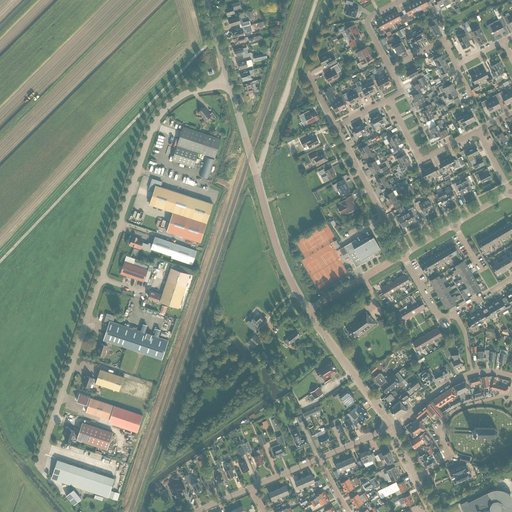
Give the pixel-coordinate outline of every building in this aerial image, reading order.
[(358,8),(352,6),(353,3),(346,0),(345,4),(349,5),(346,15),(355,18),(358,8)] [(425,0),(419,0),(417,1),(422,9),(427,7),(430,14),(434,11),(433,8),(430,2),(428,4),(425,0)] [(435,0),(438,4),(436,4),(435,5),(438,10),(440,9),(442,8),(445,6),(445,5),(444,3),(441,0),(435,0)] [(422,9),(417,1),(410,5),(415,13),(417,17),(419,15),(417,12),(422,9)] [(235,13),(234,10),(241,8),(239,2),(231,4),(232,7),(225,10),(226,12),(226,13),(226,14),(227,15),(227,16),(235,13)] [(410,15),(415,13),(410,5),(404,8),(407,14),(404,16),(407,21),(412,19),(410,15)] [(497,8),(493,10),(498,20),(501,19),(502,18),(501,17),(502,17),(497,8)] [(400,18),(397,12),(390,15),(395,23),(400,21),(401,25),(406,22),(403,16),(400,18)] [(511,26),(511,16),(510,17),(509,14),(503,17),(507,24),(510,22),(511,27),(511,26)] [(397,27),(395,23),(390,15),(383,19),(388,27),(393,24),(395,28),(397,27)] [(236,18),(228,20),(230,26),(238,24),(239,24),(240,25),(240,27),(240,28),(250,25),(250,24),(250,23),(249,21),(245,22),(243,23),(242,21),(242,20),(241,17),(239,18),(239,17),(238,16),(236,17),(236,18)] [(430,27),(434,36),(441,33),(437,26),(440,24),(436,18),(433,20),(435,25),(430,27)] [(489,24),(487,26),(490,33),(493,32),(495,35),(504,31),(502,27),(506,26),(502,18),(501,19),(498,20),(499,20),(500,23),(500,24),(498,25),(491,28),(490,26),(489,24)] [(385,33),(383,30),(388,27),(383,19),(377,22),(380,29),(377,30),(380,36),(385,33)] [(235,32),(232,33),(234,39),(244,36),(243,34),(246,33),(252,31),(251,25),(250,25),(240,28),(235,29),(235,32)] [(346,25),(339,29),(340,32),(342,32),(344,37),(345,37),(347,35),(357,30),(354,25),(347,28),(346,25)] [(413,32),(414,36),(419,44),(424,42),(421,37),(424,36),(420,29),(413,32)] [(480,29),(474,31),(473,29),(471,30),(468,32),(472,39),(475,38),(477,41),(484,38),(480,29)] [(347,35),(345,37),(348,43),(354,40),(353,39),(360,36),(357,30),(347,35)] [(468,41),(472,39),(468,32),(462,35),(463,37),(458,40),(463,49),(470,45),(468,41)] [(411,40),(414,47),(419,44),(414,36),(411,37),(410,34),(405,36),(408,42),(411,40)] [(244,36),(234,39),(235,44),(242,43),(242,42),(246,41),(245,41),(248,40),(249,43),(255,41),(258,41),(262,39),(262,37),(261,37),(260,36),(254,38),(254,37),(248,39),(248,37),(245,38),(244,36)] [(384,39),(380,41),(385,50),(389,48),(386,43),(384,39)] [(399,43),(397,45),(401,54),(406,51),(403,46),(405,44),(402,39),(398,41),(399,43)] [(397,56),(401,54),(397,45),(394,46),(392,43),(388,45),(391,52),(394,50),(397,56)] [(242,55),(243,58),(250,57),(249,53),(248,53),(247,50),(247,47),(243,48),(234,51),(236,57),(242,55)] [(357,55),(359,59),(369,53),(366,48),(360,51),(359,48),(353,51),(356,56),(357,55)] [(267,59),(265,53),(264,53),(264,54),(263,54),(253,56),(255,61),(267,59)] [(366,62),(372,59),(369,53),(359,59),(361,62),(357,64),(360,69),(367,65),(366,62)] [(330,65),(337,62),(333,56),(330,58),(328,54),(319,59),(318,56),(323,66),(329,62),(330,65)] [(434,61),(437,68),(446,63),(442,56),(438,58),(436,55),(430,58),(432,62),(434,61)] [(239,69),(248,67),(253,66),(251,60),(238,63),(239,69)] [(445,72),(450,70),(446,63),(437,68),(441,74),(439,75),(441,79),(447,75),(445,72)] [(501,77),(499,74),(503,72),(499,63),(492,66),(494,71),(491,73),(495,80),(501,77)] [(336,73),(341,71),(337,64),(330,68),(332,72),(325,75),(329,83),(338,78),(336,73)] [(250,74),(241,76),(243,82),(252,80),(250,75),(259,73),(258,68),(249,71),(250,74)] [(421,71),(419,68),(416,69),(415,68),(406,72),(408,76),(407,76),(408,77),(409,79),(416,75),(417,78),(424,75),(422,71),(421,71)] [(488,77),(485,70),(478,73),(482,82),(486,79),(489,83),(493,81),(491,76),(488,77)] [(479,88),(477,84),(482,82),(478,73),(471,77),(475,84),(472,86),(475,91),(479,88)] [(391,85),(386,76),(381,79),(385,87),(391,85)] [(369,81),(367,82),(368,83),(365,84),(371,95),(375,93),(373,89),(376,88),(371,77),(368,79),(369,81)] [(417,84),(413,86),(416,90),(422,87),(424,86),(423,83),(426,81),(424,77),(416,81),(417,84)] [(376,81),(380,90),(385,87),(381,79),(376,81)] [(244,85),(245,90),(256,87),(255,83),(256,83),(256,80),(252,81),(252,83),(248,84),(244,85)] [(355,84),(357,87),(360,92),(363,91),(366,98),(371,95),(365,84),(362,86),(360,81),(355,84)] [(444,91),(446,94),(454,90),(452,84),(445,88),(444,85),(439,88),(441,93),(444,91)] [(259,86),(256,87),(245,90),(246,96),(251,94),(253,94),(253,93),(256,93),(257,94),(259,86)] [(351,94),(356,103),(361,100),(357,94),(360,92),(357,87),(353,90),(354,93),(351,94)] [(412,96),(415,101),(423,96),(422,93),(425,92),(422,87),(416,90),(417,94),(412,96)] [(333,96),(330,89),(324,92),(328,99),(333,96)] [(451,99),(457,95),(454,90),(446,94),(448,97),(444,99),(447,104),(452,101),(451,99)] [(506,105),(511,102),(507,93),(504,95),(502,92),(497,94),(500,99),(502,98),(506,105)] [(351,105),(356,103),(351,94),(348,96),(347,93),(342,95),(345,100),(348,99),(351,105)] [(492,97),(494,100),(491,102),(495,110),(501,107),(497,101),(500,99),(497,94),(492,97)] [(425,99),(423,96),(415,101),(417,106),(424,102),(425,105),(430,102),(428,98),(425,99)] [(346,108),(342,99),(336,102),(341,111),(346,108)] [(486,106),(490,113),(495,110),(491,102),(488,103),(486,100),(481,102),(484,108),(486,106)] [(331,104),(336,113),(341,111),(336,102),(331,104)] [(421,113),(423,117),(432,113),(430,110),(433,108),(431,104),(424,108),(425,110),(421,113)] [(204,108),(199,112),(206,121),(209,118),(211,121),(216,117),(212,113),(210,115),(204,108)] [(467,111),(468,113),(465,115),(469,123),(475,120),(472,115),(475,114),(472,108),(467,111)] [(307,112),(299,116),(304,126),(308,123),(309,125),(310,125),(309,124),(312,122),(311,122),(316,120),(317,121),(316,119),(318,119),(314,111),(314,112),(308,115),(307,112)] [(433,116),(432,113),(423,117),(425,122),(432,118),(433,121),(439,118),(436,114),(433,116)] [(461,121),(464,126),(469,123),(465,115),(462,116),(461,114),(455,117),(458,122),(461,121)] [(382,118),(380,115),(375,117),(380,125),(384,123),(385,125),(388,123),(384,117),(382,118)] [(375,128),(380,125),(375,117),(371,119),(372,123),(370,124),(373,131),(376,129),(375,128)] [(436,126),(429,129),(431,134),(440,129),(443,127),(441,124),(443,123),(441,119),(440,120),(439,120),(434,123),(436,126)] [(364,127),(362,124),(358,126),(362,134),(366,132),(367,134),(370,132),(367,126),(364,127)] [(358,137),(362,134),(358,126),(353,129),(355,132),(352,133),(355,140),(358,139),(358,137)] [(221,139),(183,127),(172,160),(194,167),(198,153),(215,158),(221,139)] [(445,130),(442,132),(440,129),(431,134),(434,138),(439,136),(440,138),(447,135),(447,134),(449,133),(447,130),(445,131),(445,130)] [(504,142),(506,145),(511,142),(506,135),(504,137),(502,133),(496,136),(501,144),(504,142)] [(387,139),(389,144),(397,139),(395,135),(392,136),(390,134),(384,137),(385,140),(387,139)] [(308,145),(310,149),(319,144),(315,136),(310,139),(308,136),(300,140),(304,148),(308,145)] [(396,146),(400,144),(397,139),(389,144),(391,148),(390,149),(391,152),(398,148),(396,146)] [(359,149),(361,154),(370,150),(367,145),(369,144),(367,141),(361,145),(362,148),(359,149)] [(466,156),(468,161),(476,158),(474,155),(478,153),(475,147),(467,152),(469,155),(466,156)] [(374,153),(372,154),(370,150),(361,154),(364,159),(367,157),(368,160),(375,156),(374,153)] [(313,160),(316,166),(328,160),(324,153),(318,156),(316,152),(309,156),(311,161),(313,160)] [(397,159),(399,164),(408,159),(405,155),(402,156),(401,154),(394,157),(395,160),(397,159)] [(454,162),(451,156),(445,159),(450,168),(453,166),(454,169),(459,166),(456,160),(454,162)] [(370,163),(367,165),(370,170),(378,165),(375,161),(377,160),(376,157),(369,160),(370,163)] [(484,164),(481,159),(477,161),(476,158),(468,161),(471,166),(474,165),(475,169),(484,164)] [(407,166),(410,164),(408,159),(399,164),(402,168),(400,169),(402,172),(408,168),(407,166)] [(447,169),(450,168),(445,159),(440,162),(442,168),(440,169),(443,174),(448,172),(447,169)] [(386,166),(380,170),(378,165),(370,170),(372,174),(375,172),(377,175),(388,169),(386,166)] [(436,171),(433,166),(427,169),(431,177),(435,176),(436,178),(441,175),(438,170),(436,171)] [(324,182),(329,180),(336,176),(331,168),(325,171),(324,169),(318,172),(320,176),(326,173),(327,175),(322,178),(324,182)] [(428,179),(431,177),(427,169),(421,172),(424,177),(422,178),(424,184),(430,181),(428,179)] [(376,180),(378,185),(387,181),(384,176),(390,173),(389,170),(378,176),(379,178),(376,180)] [(481,179),(482,182),(491,178),(488,172),(484,174),(483,172),(475,175),(478,180),(481,179)] [(464,182),(461,183),(466,193),(471,190),(468,184),(471,182),(470,182),(472,181),(469,176),(468,176),(463,179),(464,182)] [(200,242),(213,204),(160,187),(162,182),(152,179),(149,190),(154,191),(149,205),(173,212),(166,231),(200,242)] [(349,191),(343,180),(336,183),(332,185),(336,192),(338,191),(341,195),(349,191)] [(457,182),(452,184),(455,190),(458,189),(461,195),(466,193),(461,183),(460,180),(457,182)] [(391,184),(389,185),(387,181),(378,185),(381,189),(384,188),(385,190),(392,187),(391,184)] [(442,192),(444,195),(449,205),(454,202),(453,200),(456,199),(450,188),(448,186),(445,188),(446,190),(442,192)] [(384,196),(387,200),(395,196),(392,192),(394,191),(393,188),(386,191),(387,194),(384,196)] [(444,207),(449,205),(444,195),(441,196),(439,194),(435,196),(440,207),(443,206),(444,207)] [(340,207),(338,208),(342,215),(346,213),(348,212),(356,208),(352,201),(354,200),(352,196),(339,203),(340,206),(340,207)] [(399,200),(397,201),(395,196),(387,200),(389,205),(392,203),(395,209),(401,206),(399,203),(400,203),(399,200)] [(425,198),(427,201),(424,202),(429,212),(434,209),(430,203),(433,201),(430,196),(425,198)] [(420,208),(424,214),(429,212),(424,202),(421,204),(420,201),(415,203),(418,209),(420,208)] [(408,210),(409,212),(406,214),(411,224),(416,221),(413,215),(416,213),(413,207),(408,210)] [(406,226),(411,224),(406,214),(405,211),(395,216),(398,222),(400,221),(403,220),(406,226)] [(504,225),(500,228),(507,240),(509,239),(507,235),(510,234),(504,225)] [(500,228),(495,230),(500,239),(503,238),(505,241),(507,240),(500,228)] [(500,239),(495,230),(490,233),(498,245),(500,244),(498,241),(500,239)] [(490,233),(486,236),(491,245),(494,243),(496,246),(498,245),(490,233)] [(491,245),(486,236),(481,239),(488,251),(490,250),(488,246),(491,245)] [(130,245),(140,249),(143,241),(137,239),(136,237),(134,238),(132,238),(130,245)] [(192,265),(197,251),(155,237),(151,249),(171,256),(171,258),(192,265)] [(343,256),(347,253),(356,267),(362,263),(362,264),(376,256),(374,252),(380,249),(373,237),(369,240),(367,238),(358,243),(356,240),(339,250),(343,256)] [(487,252),(488,251),(481,239),(477,241),(482,250),(485,249),(487,252)] [(453,244),(448,247),(453,256),(456,254),(458,258),(460,256),(453,244)] [(453,256),(448,247),(443,250),(451,262),(453,261),(450,257),(453,256)] [(452,264),(443,250),(439,252),(444,261),(447,260),(450,266),(452,264)] [(444,261),(439,252),(434,255),(441,267),(443,266),(441,263),(444,261)] [(441,267),(434,255),(430,258),(435,267),(437,265),(439,268),(441,267)] [(504,260),(501,262),(506,271),(511,268),(504,256),(502,257),(504,260)] [(435,267),(430,258),(425,261),(432,273),(434,272),(432,268),(435,267)] [(498,263),(496,260),(495,261),(502,273),(506,271),(501,262),(498,263)] [(428,271),(430,274),(432,273),(425,261),(420,263),(425,272),(428,271)] [(456,269),(453,271),(454,273),(466,266),(463,261),(455,266),(456,269)] [(492,267),(497,276),(502,273),(495,261),(493,262),(495,266),(492,267)] [(144,282),(148,270),(124,262),(120,274),(144,282)] [(466,266),(454,273),(455,275),(459,273),(460,276),(469,271),(466,266)] [(160,302),(179,308),(190,274),(171,268),(162,295),(160,295),(160,294),(151,291),(149,298),(158,301),(160,301),(160,302)] [(460,282),(472,275),(469,271),(460,276),(462,279),(458,281),(460,282)] [(403,277),(402,276),(399,278),(405,288),(407,287),(405,284),(410,282),(406,275),(403,277)] [(466,285),(474,280),(472,275),(460,282),(461,284),(464,282),(466,285)] [(430,281),(433,286),(445,278),(444,277),(441,279),(439,276),(430,281)] [(395,280),(396,281),(393,282),(397,289),(402,286),(403,289),(405,288),(399,278),(395,280)] [(446,280),(445,278),(433,286),(436,290),(444,285),(443,282),(446,280)] [(461,294),(477,284),(474,280),(466,285),(467,288),(464,290),(464,289),(460,291),(461,294)] [(393,292),(397,289),(393,282),(391,284),(390,283),(387,285),(393,295),(395,294),(393,292)] [(471,294),(480,289),(477,284),(461,294),(464,299),(468,297),(466,294),(469,291),(471,294)] [(391,296),(393,295),(387,285),(383,287),(384,288),(381,290),(385,296),(389,294),(391,296)] [(449,286),(446,288),(444,285),(436,290),(438,295),(450,288),(450,287),(449,286)] [(438,295),(441,300),(450,294),(448,292),(452,290),(451,289),(455,287),(454,285),(450,287),(450,288),(438,295)] [(451,297),(450,294),(441,300),(444,304),(456,297),(455,295),(451,297)] [(457,299),(456,297),(444,304),(447,309),(455,304),(454,301),(457,299)] [(510,309),(510,308),(507,304),(504,305),(501,299),(497,301),(497,300),(496,301),(501,310),(502,312),(504,310),(505,311),(507,310),(509,313),(511,312),(511,311),(510,309)] [(417,303),(415,301),(413,302),(419,312),(423,310),(422,309),(425,308),(421,301),(417,303)] [(501,310),(496,301),(494,302),(494,303),(491,305),(496,313),(498,316),(500,314),(498,312),(501,310)] [(416,314),(419,312),(413,302),(411,303),(413,306),(409,308),(413,315),(415,313),(416,314)] [(486,307),(490,314),(488,315),(491,320),(495,317),(493,314),(496,313),(491,305),(491,304),(489,305),(490,305),(486,307)] [(404,311),(403,308),(401,309),(401,310),(407,319),(410,317),(413,315),(409,308),(404,311)] [(407,319),(401,310),(401,309),(399,310),(401,313),(396,316),(400,322),(403,321),(407,319)] [(486,323),(491,320),(488,315),(485,317),(482,310),(478,312),(476,313),(477,313),(482,321),(484,320),(486,323)] [(358,335),(359,337),(376,324),(369,314),(368,315),(365,311),(349,324),(350,325),(346,329),(353,339),(358,335)] [(473,314),(472,315),(477,324),(480,323),(481,325),(483,324),(482,321),(477,313),(473,315),(473,314)] [(100,344),(97,354),(104,357),(108,346),(106,345),(107,341),(162,360),(168,341),(113,322),(115,316),(107,314),(104,321),(109,323),(103,340),(104,340),(102,344),(100,344)] [(253,316),(248,321),(257,329),(266,320),(260,315),(256,319),(253,316)] [(474,326),(477,324),(472,315),(470,316),(470,317),(467,319),(469,322),(467,324),(471,331),(476,329),(474,326)] [(378,322),(383,328),(387,325),(382,319),(378,322)] [(435,330),(434,329),(431,331),(437,342),(439,341),(437,338),(442,335),(438,328),(435,330)] [(284,341),(288,346),(300,335),(296,331),(284,341)] [(435,343),(437,342),(431,331),(427,333),(428,334),(425,336),(429,343),(433,340),(435,343)] [(260,341),(254,335),(249,340),(255,346),(260,341)] [(425,345),(429,343),(425,336),(422,337),(418,339),(424,349),(426,348),(425,345)] [(423,350),(424,349),(418,339),(415,341),(415,342),(413,343),(417,350),(421,347),(423,350)] [(507,351),(500,349),(499,355),(497,355),(496,361),(504,363),(506,355),(506,354),(507,351)] [(430,353),(431,358),(441,355),(440,350),(430,353)] [(490,350),(484,350),(484,351),(485,360),(489,360),(495,361),(495,353),(490,352),(490,350)] [(454,358),(453,358),(454,360),(452,361),(455,368),(462,365),(458,357),(459,357),(458,351),(451,352),(451,358),(454,358)] [(477,355),(478,361),(485,360),(484,351),(478,352),(478,355),(477,355)] [(333,364),(332,365),(331,362),(315,372),(322,382),(323,381),(325,384),(332,380),(329,377),(337,372),(335,369),(336,369),(333,364)] [(374,366),(379,371),(382,368),(378,363),(374,366)] [(448,375),(445,369),(440,371),(438,366),(434,368),(437,374),(434,376),(436,381),(440,379),(448,375)] [(422,374),(419,376),(421,378),(423,381),(421,382),(425,387),(432,381),(429,376),(431,375),(431,374),(432,373),(429,368),(427,370),(422,374)] [(92,382),(95,384),(119,392),(124,377),(100,370),(97,380),(93,379),(93,378),(86,376),(83,385),(90,388),(92,382)] [(380,371),(373,377),(380,386),(393,375),(392,374),(388,378),(386,376),(385,377),(380,371)] [(400,383),(404,380),(398,372),(394,375),(380,387),(386,393),(400,382),(400,383)] [(489,389),(490,384),(490,383),(492,376),(487,377),(482,378),(484,388),(485,388),(486,388),(483,389),(485,397),(491,395),(490,390),(489,389)] [(468,380),(471,388),(474,387),(474,385),(478,384),(478,385),(479,385),(480,388),(482,388),(481,383),(480,377),(468,380)] [(407,381),(403,383),(406,389),(412,397),(424,387),(421,383),(418,380),(412,385),(410,382),(408,384),(407,381)] [(462,404),(463,403),(473,400),(471,395),(469,389),(465,381),(453,387),(451,388),(433,400),(432,401),(428,404),(439,418),(444,414),(451,409),(452,408),(452,409),(462,404)] [(315,390),(310,393),(314,399),(323,394),(318,387),(316,389),(315,390)] [(479,399),(479,396),(478,396),(476,391),(474,392),(473,388),(471,389),(474,400),(479,399)] [(412,398),(407,391),(406,389),(404,391),(405,392),(399,396),(399,397),(401,399),(400,400),(403,405),(412,398)] [(394,399),(394,398),(398,395),(395,390),(392,392),(391,392),(381,400),(387,407),(392,403),(391,401),(394,399)] [(339,397),(347,407),(355,400),(348,391),(339,397)] [(110,420),(114,406),(91,398),(90,399),(89,398),(89,397),(80,394),(77,402),(87,405),(88,402),(89,403),(86,412),(110,420)] [(407,410),(403,405),(400,400),(401,399),(399,397),(395,400),(396,403),(389,408),(391,411),(394,416),(394,415),(396,418),(399,416),(407,410)] [(418,419),(425,412),(430,417),(435,413),(427,404),(417,413),(415,415),(418,419)] [(109,421),(113,425),(137,433),(143,415),(114,406),(110,420),(109,421)] [(324,414),(320,406),(303,414),(306,422),(324,414)] [(347,414),(352,421),(354,420),(356,419),(357,420),(360,424),(369,417),(362,408),(361,408),(359,406),(349,414),(349,413),(347,414)] [(296,417),(300,427),(305,425),(300,412),(295,414),(296,417)] [(425,412),(418,419),(422,424),(430,417),(425,412)] [(353,423),(352,423),(351,422),(352,421),(347,414),(343,416),(345,420),(347,424),(346,425),(349,432),(355,430),(354,427),(356,427),(353,423)] [(271,420),(276,431),(280,430),(275,418),(271,420)] [(426,429),(423,425),(422,423),(421,424),(419,420),(412,425),(411,422),(405,426),(409,432),(413,438),(425,429),(426,429)] [(77,440),(107,450),(113,433),(82,423),(78,436),(74,434),(75,432),(68,429),(64,439),(72,441),(73,438),(77,440)] [(341,424),(335,426),(336,429),(338,432),(340,436),(345,434),(343,430),(344,430),(342,426),(341,424)] [(497,435),(497,431),(494,428),(490,428),(474,428),(474,430),(472,430),(472,435),(474,435),(474,437),(490,438),(494,438),(497,435)] [(309,444),(305,435),(301,437),(298,431),(291,434),(298,449),(309,444)] [(322,434),(317,437),(320,445),(331,440),(327,432),(325,433),(324,431),(321,432),(322,434)] [(426,445),(431,441),(432,441),(427,435),(427,434),(426,433),(425,432),(420,435),(419,435),(411,441),(414,448),(424,441),(426,445)] [(279,444),(271,448),(272,449),(275,458),(287,454),(284,447),(286,446),(281,435),(276,438),(279,444)] [(251,451),(247,442),(245,443),(243,439),(240,441),(245,453),(251,451)] [(432,454),(438,450),(431,441),(426,445),(423,447),(425,450),(426,449),(430,455),(432,454)] [(261,458),(260,455),(263,453),(261,449),(256,451),(257,456),(254,457),(257,466),(258,466),(259,466),(261,466),(261,464),(263,463),(261,458)] [(437,462),(443,459),(438,450),(432,454),(437,462)] [(366,463),(373,460),(371,454),(370,451),(367,452),(366,451),(359,454),(364,464),(366,463)] [(385,459),(387,464),(394,461),(389,452),(383,455),(382,452),(378,455),(381,461),(385,459)] [(426,469),(437,462),(432,454),(430,455),(428,457),(426,454),(425,455),(424,454),(419,457),(426,469)] [(246,471),(249,470),(247,464),(245,461),(243,456),(240,457),(242,462),(238,463),(240,468),(241,468),(243,472),(244,472),(246,471)] [(356,464),(352,457),(347,459),(350,467),(351,467),(354,465),(356,469),(358,468),(356,464)] [(347,459),(341,462),(344,469),(345,469),(349,467),(350,471),(353,470),(351,467),(350,467),(347,459)] [(74,487),(73,489),(66,496),(69,499),(70,498),(75,504),(73,505),(74,505),(81,498),(77,493),(77,492),(80,493),(81,489),(108,498),(114,479),(57,460),(51,479),(74,487)] [(231,478),(232,477),(234,476),(231,469),(234,467),(231,461),(226,463),(229,469),(225,471),(228,478),(229,478),(230,478),(231,478)] [(214,476),(217,483),(223,480),(220,473),(223,472),(219,462),(216,463),(219,469),(216,470),(215,470),(212,472),(214,476)] [(345,474),(347,473),(345,469),(344,469),(341,462),(336,464),(339,472),(343,470),(345,474)] [(449,471),(454,484),(471,477),(466,464),(449,471)] [(386,471),(391,481),(400,477),(394,467),(386,471)] [(205,484),(206,488),(212,486),(211,482),(211,481),(210,478),(209,478),(208,475),(205,476),(207,479),(202,481),(204,485),(205,484)] [(312,475),(306,477),(309,484),(310,484),(314,483),(315,486),(317,485),(316,481),(315,482),(312,475)] [(349,479),(341,483),(344,488),(358,480),(355,475),(352,476),(353,479),(350,481),(349,479)] [(304,487),(305,486),(308,485),(310,489),(312,488),(310,484),(309,484),(306,477),(300,479),(304,487)] [(380,486),(375,477),(371,479),(370,480),(369,480),(374,489),(380,486)] [(196,482),(192,484),(192,486),(195,492),(196,492),(197,493),(199,492),(199,491),(201,490),(200,486),(201,485),(199,478),(195,480),(196,482)] [(305,486),(304,487),(300,479),(295,482),(298,489),(303,487),(304,491),(306,490),(305,486)] [(186,489),(182,480),(168,486),(172,495),(174,495),(177,501),(185,497),(182,490),(186,489)] [(346,492),(354,488),(353,486),(356,484),(359,483),(358,480),(344,488),(346,492)] [(402,493),(401,492),(407,489),(404,481),(397,484),(396,482),(378,491),(382,499),(392,493),(393,494),(395,493),(397,496),(402,493)] [(286,486),(280,488),(283,496),(284,495),(288,494),(289,498),(291,497),(290,493),(289,493),(286,486)] [(154,490),(153,492),(157,496),(161,492),(158,489),(156,488),(154,490)] [(283,496),(280,488),(274,491),(278,498),(279,498),(282,496),(284,500),(286,499),(284,495),(283,496)] [(489,492),(465,504),(462,506),(464,511),(511,511),(511,500),(511,499),(511,498),(510,497),(509,496),(508,495),(507,494),(506,493),(505,493),(504,492),(503,492),(502,491),(501,491),(500,491),(499,490),(498,490),(496,490),(495,490),(494,490),(493,491),(492,491),(490,492),(489,492)] [(278,502),(280,501),(279,498),(278,498),(274,491),(269,493),(272,500),(276,498),(278,502)] [(310,501),(312,504),(326,496),(324,491),(316,496),(317,497),(310,501)] [(353,503),(360,499),(364,497),(367,495),(365,492),(362,494),(359,496),(358,494),(350,499),(353,503)] [(404,503),(406,506),(414,503),(410,494),(398,500),(401,505),(404,503)] [(321,505),(329,501),(326,496),(312,504),(313,507),(316,505),(320,503),(321,505)] [(363,503),(360,499),(353,503),(356,508),(363,503)]
